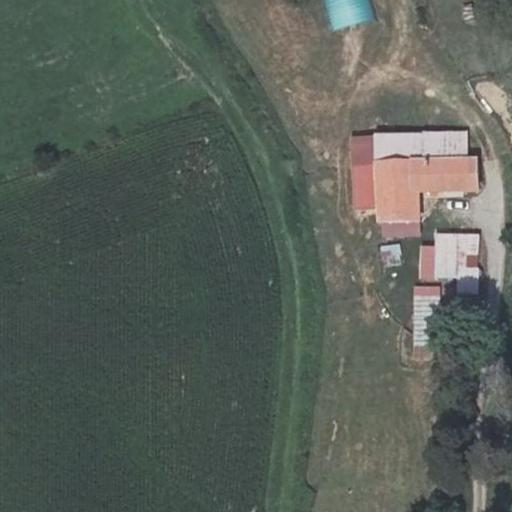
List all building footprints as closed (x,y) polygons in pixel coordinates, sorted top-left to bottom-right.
[(329,0),(337,28),(375,18),(370,0),(329,0)] [(378,162),(465,160),(466,133),(352,138),(355,208),(381,207),(378,162)] [(381,207),(382,220),(420,219),(419,189),(477,186),(476,159),(465,160),(378,162),(381,207)] [(421,236),(420,219),(382,220),(383,236),(421,236)] [(477,294),(479,234),(437,233),(436,247),(424,247),(423,281),(459,282),(459,293),(477,294)] [(443,287),(415,287),(414,358),(441,359),(443,287)]
